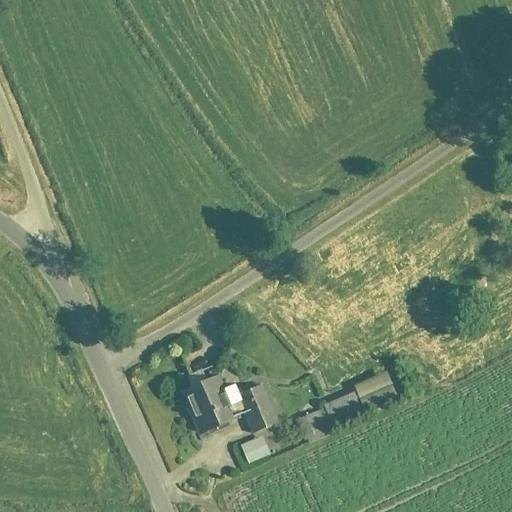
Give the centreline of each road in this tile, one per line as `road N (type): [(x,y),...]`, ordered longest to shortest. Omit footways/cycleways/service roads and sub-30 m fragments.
road 1 (residential): [(102,372),(511,103)]
road 2 (unclassified): [(36,253),(39,196),(0,111)]
road 3 (unclassified): [(159,511),(102,372)]
road 4 (residential): [(102,372),(36,253)]
